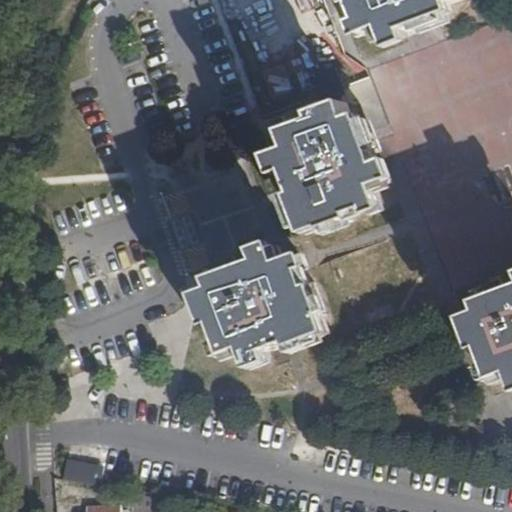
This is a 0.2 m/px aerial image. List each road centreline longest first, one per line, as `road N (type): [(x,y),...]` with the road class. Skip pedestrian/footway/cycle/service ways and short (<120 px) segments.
road 1 (residential): [(475,511),(149,444),(13,441)]
road 2 (unclassified): [(13,441),(0,232)]
